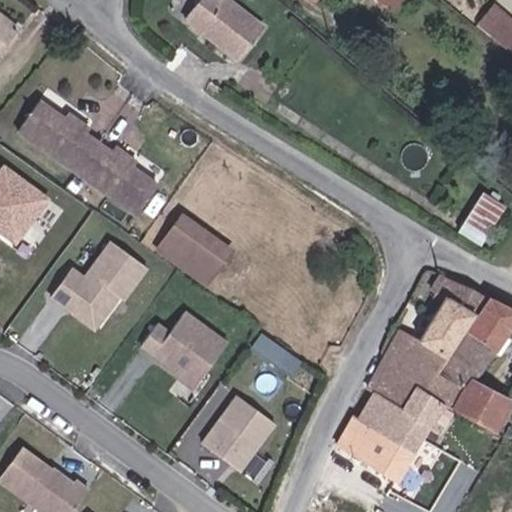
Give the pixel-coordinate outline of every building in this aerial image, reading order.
[(235,61),(251,41),(201,0),(196,0),(182,18),(235,61)] [(201,0),(251,41),(263,27),(229,0),(201,0)] [(284,0),(296,9),(303,0),(284,0)] [(347,0),(365,15),(378,0),(347,0)] [(511,47),(511,17),(495,4),(481,23),(511,47)] [(0,57),(21,31),(0,14),(0,57)] [(118,152),(114,158),(89,142),(94,135),(69,117),(64,124),(38,106),(18,135),(69,171),(74,164),(97,181),(92,187),(107,198),(143,223),(162,194),(139,177),(144,169),(118,152)] [(114,158),(118,152),(94,135),(89,142),(114,158)] [(92,187),(97,181),(74,164),(69,171),(92,187)] [(0,229),(20,244),(53,199),(8,166),(0,177),(0,229)] [(489,244),(506,203),(481,192),(464,233),(489,244)] [(212,278),(229,256),(180,221),(165,242),(212,278)] [(205,289),(212,278),(165,242),(156,253),(205,289)] [(126,301),(149,270),(114,244),(87,278),(76,269),(54,298),(68,308),(74,300),(103,322),(122,297),(126,301)] [(436,360),(432,358),(466,304),(432,283),(424,296),(433,301),(408,345),(392,335),(359,394),(363,397),(390,412),(403,391),(415,398),(426,382),(423,380),(436,360)] [(103,322),(74,300),(68,308),(97,330),(103,322)] [(501,406),(461,387),(502,324),(474,306),(426,382),(415,398),(431,407),(484,437),(501,406)] [(198,388),(230,346),(187,315),(171,335),(159,326),(143,347),(198,388)] [(390,412),(418,428),(431,407),(415,398),(403,391),(390,412)] [(278,425),(241,396),(205,443),(243,472),(278,425)] [(402,454),(418,428),(390,412),(363,397),(349,422),(402,454)] [(326,450),(384,485),(402,454),(349,422),(345,419),(326,450)] [(1,477),(44,511),(75,511),(93,488),(78,478),(74,483),(24,446),(1,477)] [(370,511),(343,500),(338,511),(370,511)]
